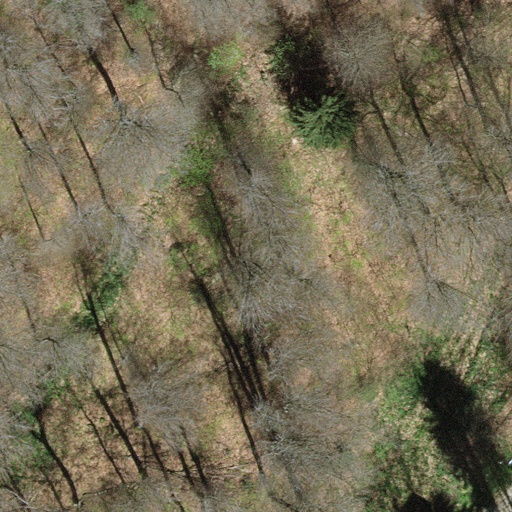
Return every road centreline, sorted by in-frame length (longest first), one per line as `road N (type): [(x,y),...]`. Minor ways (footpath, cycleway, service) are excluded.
road 1 (track): [(281,0),(0,450)]
road 2 (track): [(419,511),(408,445),(419,404),(511,226)]
